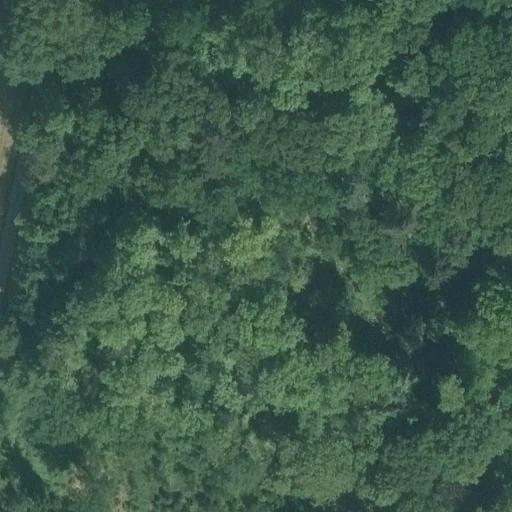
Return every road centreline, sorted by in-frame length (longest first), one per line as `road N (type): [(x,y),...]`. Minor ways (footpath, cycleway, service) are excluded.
road 1 (track): [(511,171),(48,58)]
road 2 (track): [(461,499),(0,385)]
road 3 (track): [(48,58),(0,281)]
road 4 (track): [(511,325),(458,511)]
